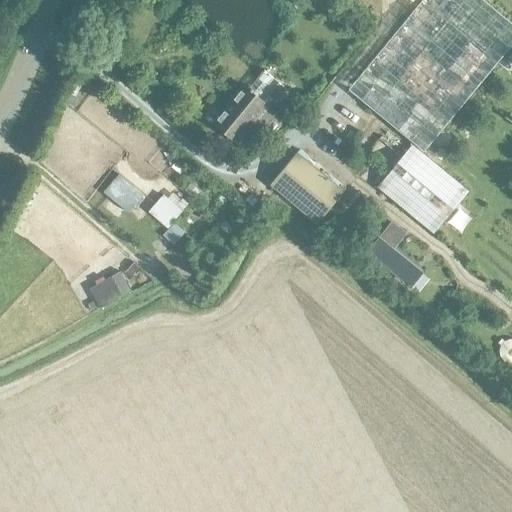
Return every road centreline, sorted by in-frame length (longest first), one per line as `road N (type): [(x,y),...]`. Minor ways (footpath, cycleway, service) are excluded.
road 1 (track): [(0,386),(162,316),(206,322),(275,247),(303,250),(511,431)]
road 2 (track): [(390,0),(383,33),(293,138),(249,173),(227,173),(72,51),(31,34)]
road 3 (track): [(293,138),(511,309)]
